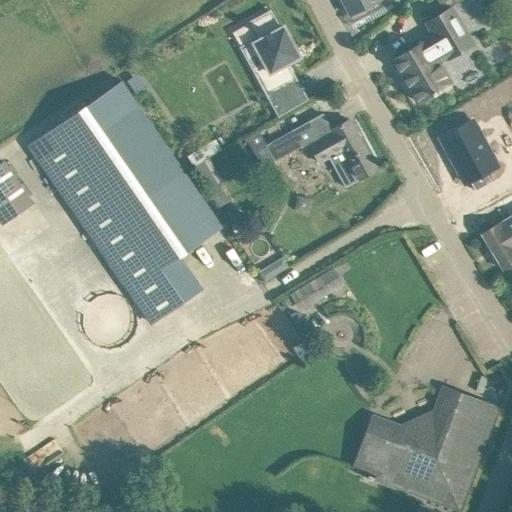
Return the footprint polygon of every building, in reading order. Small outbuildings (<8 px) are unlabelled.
[(342,0),(350,15),(379,0),(342,0)] [(436,0),(443,12),(450,8),(463,0),(436,0)] [(424,41),(394,59),(403,75),(400,77),(407,89),(410,87),(420,103),(450,85),(436,62),(447,56),(448,59),(472,45),(450,8),(443,12),(427,22),(436,37),(425,43),(424,41)] [(278,29),(269,13),(250,23),(263,47),(248,55),(268,92),(293,78),(285,64),(299,56),(290,38),(283,26),(278,29)] [(457,69),(459,93),(466,104),(498,87),(481,56),(457,69)] [(135,71),(122,80),(133,96),(146,87),(135,71)] [(39,158),(152,323),(202,289),(179,256),(222,226),(133,96),(122,80),(43,134),(53,149),(39,158)] [(283,89),(268,98),(278,116),(293,108),(283,89)] [(377,169),(349,119),(331,129),(333,132),(309,145),(319,162),(331,155),(334,162),(332,163),(345,187),(377,169)] [(472,120),(440,137),(466,183),(470,181),(475,190),(491,182),(486,172),(497,166),(472,120)] [(301,144),(292,128),(265,143),(273,159),(301,144)] [(216,142),(189,159),(195,169),(210,160),(222,152),(216,142)] [(210,160),(195,169),(210,193),(224,184),(210,160)] [(31,201),(4,161),(0,163),(0,220),(1,222),(31,201)] [(511,215),(481,234),(502,269),(511,263),(511,215)] [(241,220),(229,228),(235,238),(247,230),(241,220)] [(334,267),(291,293),(302,310),(344,285),(334,267)] [(288,298),(281,303),(285,310),(292,305),(288,298)] [(296,312),(289,316),(301,335),(308,330),(296,312)] [(458,507),(495,407),(460,394),(444,388),(433,416),(430,414),(429,414),(406,425),(405,429),(373,417),(367,434),(354,468),(368,474),(367,477),(373,480),(374,476),(446,503),(458,507)]
